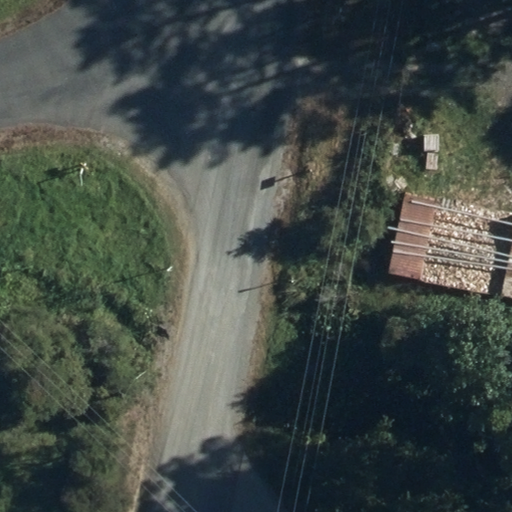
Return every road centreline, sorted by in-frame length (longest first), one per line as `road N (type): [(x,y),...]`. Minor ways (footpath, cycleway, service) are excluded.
road 1 (unclassified): [(186,511),(234,304),(225,179),(199,87),(163,12)]
road 2 (residential): [(0,84),(163,12)]
